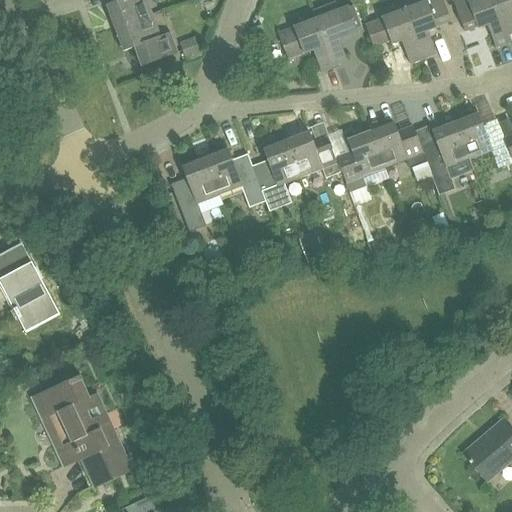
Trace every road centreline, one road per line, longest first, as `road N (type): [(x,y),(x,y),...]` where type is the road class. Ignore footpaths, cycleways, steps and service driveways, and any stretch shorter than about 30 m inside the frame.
road 1 (residential): [(235,511),(201,410),(85,163)]
road 2 (residential): [(191,113),(511,74)]
road 3 (residential): [(85,163),(4,0)]
road 4 (residential): [(391,463),(511,360)]
road 5 (residential): [(191,113),(211,84),(242,0)]
